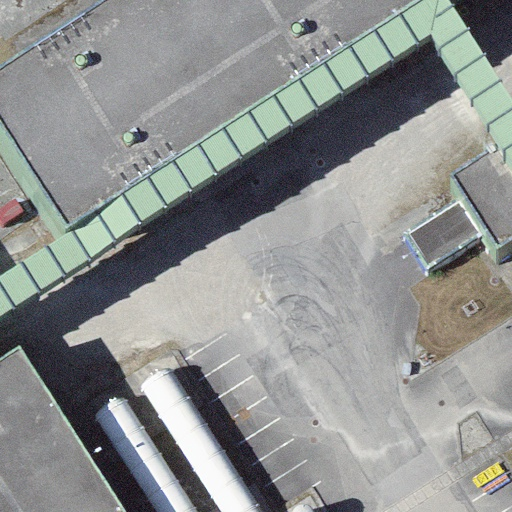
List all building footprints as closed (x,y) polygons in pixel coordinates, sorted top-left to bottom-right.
[(162,0),(0,104),(0,147),(72,260),(454,15),(477,0),(162,0)] [(0,306),(0,355),(228,211),(314,157),(449,72),(507,165),(511,172),(511,107),(454,15),(72,260),(0,306)] [(511,262),(511,172),(507,165),(458,196),(465,208),(411,242),(433,277),(488,243),(504,268),(511,262)] [(0,511),(114,511),(25,372),(0,386),(0,511)] [(221,511),(262,511),(174,374),(165,374),(159,377),(152,381),(147,387),(144,392),(221,511)] [(155,511),(196,511),(127,404),(120,404),(111,408),(104,412),(100,417),(97,422),(155,511)]
